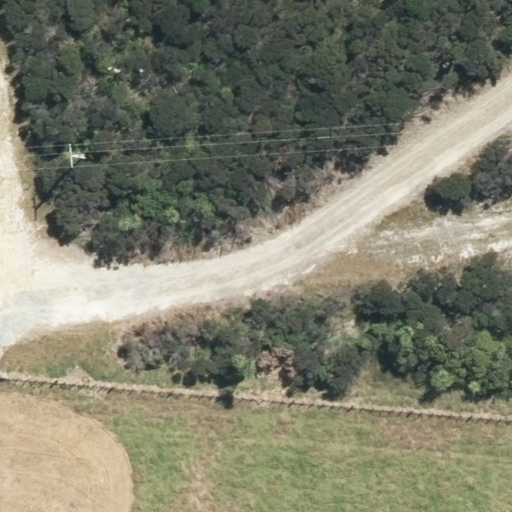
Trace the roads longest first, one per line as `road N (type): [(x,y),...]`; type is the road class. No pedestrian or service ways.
road 1 (track): [(0,67),(9,85),(27,255),(110,284),(311,246),(511,105)]
road 2 (track): [(311,246),(511,211)]
